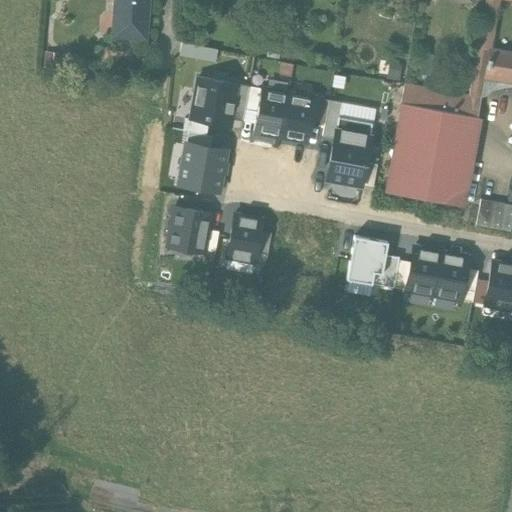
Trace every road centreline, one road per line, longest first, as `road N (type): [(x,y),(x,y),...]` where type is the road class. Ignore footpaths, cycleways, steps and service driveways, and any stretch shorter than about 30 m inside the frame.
road 1 (residential): [(511,247),(295,207)]
road 2 (residential): [(241,196),(249,154),(303,164),(295,207)]
